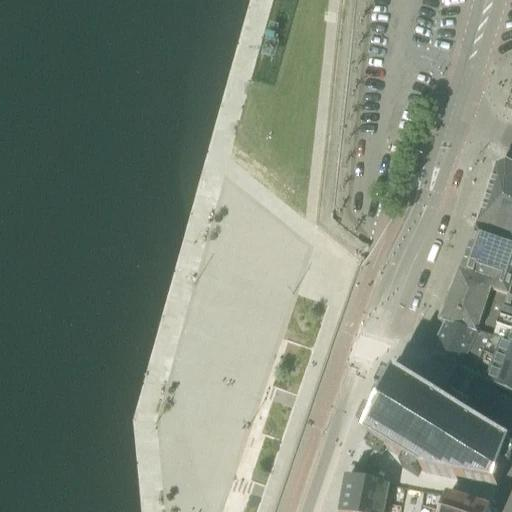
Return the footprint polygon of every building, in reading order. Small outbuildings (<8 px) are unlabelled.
[(406,68),(392,126),(416,132),(430,74),(406,68)] [(511,166),(508,165),(499,169),(485,210),(479,230),(511,241),(511,166)] [(511,241),(479,230),(462,274),(496,286),(493,295),(509,300),(511,301),(511,241)] [(436,319),(457,261),(427,250),(406,308),(436,319)] [(496,286),(462,274),(452,299),(502,319),(509,300),(493,295),(496,286)] [(493,342),(501,321),(502,319),(452,299),(442,325),(447,327),(489,341),(493,342)] [(501,321),(511,325),(511,301),(509,300),(502,319),(501,321)] [(493,342),(511,348),(511,325),(501,321),(493,342)] [(433,355),(475,374),(489,341),(447,327),(433,355)] [(511,348),(493,342),(489,341),(475,374),(511,393),(511,348)] [(390,451),(498,489),(511,445),(511,442),(398,373),(367,438),(390,451)] [(369,511),(377,474),(342,467),(333,511),(369,511)] [(446,511),(489,511),(451,499),(446,511)]
